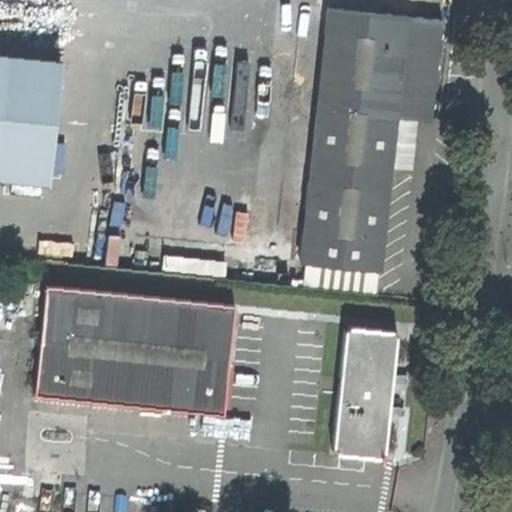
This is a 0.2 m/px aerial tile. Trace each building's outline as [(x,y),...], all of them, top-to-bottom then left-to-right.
[(330,5),(302,259),(382,268),(398,114),(433,118),(444,18),(330,5)] [(0,177),(50,183),(64,58),(0,50),(0,177)] [(226,411),(237,300),(48,282),(38,391),(226,411)] [(331,451),(386,457),(388,430),(390,410),(402,410),(403,398),(391,397),(394,375),(406,376),(407,364),(395,363),(399,323),(346,318),(331,451)] [(235,511),(326,511),(328,494),(298,490),(301,478),(270,476),(268,488),(238,484),(235,511)]
